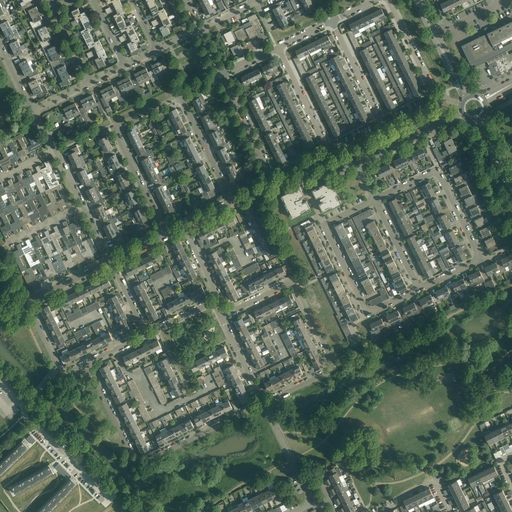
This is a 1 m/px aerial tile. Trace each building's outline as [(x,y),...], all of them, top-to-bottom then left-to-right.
[(17,0),(19,4),(20,3),(23,9),(31,4),(30,1),(31,0),(17,0)] [(211,5),(208,0),(207,0),(200,3),(203,9),(211,5)] [(452,0),(448,0),(446,1),(450,9),(452,8),(455,6),(452,0)] [(450,9),(446,1),(440,4),(444,12),(447,10),(447,11),(450,9)] [(29,13),(31,17),(39,13),(37,10),(38,9),(36,6),(33,8),(31,4),(23,9),(26,14),(29,13)] [(115,7),(115,8),(117,12),(118,13),(119,15),(120,14),(121,15),(126,13),(125,13),(123,11),(124,10),(124,9),(121,4),(115,7)] [(314,4),(312,4),(305,8),(307,13),(315,10),(316,9),(314,4)] [(0,17),(1,19),(9,15),(6,9),(4,6),(6,5),(0,7),(0,17)] [(150,8),(152,12),(153,14),(153,13),(155,16),(154,16),(154,17),(158,15),(158,14),(158,13),(160,12),(159,10),(163,8),(159,10),(158,9),(156,5),(150,8)] [(212,9),(211,5),(203,9),(206,15),(211,13),(212,15),(216,13),(214,8),(212,9)] [(283,12),(285,10),(284,8),(282,9),(280,5),(272,9),(275,15),(283,12)] [(80,14),(78,8),(71,11),(74,17),(75,17),(76,19),(75,20),(76,20),(80,18),(79,16),(80,16),(81,15),(80,14)] [(163,8),(159,10),(160,12),(158,13),(158,14),(159,16),(161,20),(168,17),(165,12),(165,11),(164,11),(163,9),(163,8)] [(376,12),(379,19),(385,16),(381,9),(376,12)] [(78,25),(83,23),(89,20),(86,14),(85,15),(84,12),(85,12),(85,11),(80,14),(81,15),(80,16),(79,16),(80,18),(81,21),(77,23),(72,25),(74,28),(78,25)] [(278,21),(286,17),(283,12),(275,15),(278,21)] [(375,24),(381,21),(379,19),(376,12),(370,14),(374,21),(375,24)] [(30,22),(33,28),(41,24),(39,20),(42,19),(41,16),(40,16),(39,13),(31,17),(33,21),(30,22)] [(124,21),(121,15),(120,14),(119,15),(118,13),(113,15),(114,15),(115,18),(117,24),(124,21)] [(262,30),(255,14),(247,17),(249,21),(249,22),(243,24),(249,36),(250,38),(257,35),(260,34),(259,31),(262,30)] [(374,21),(370,14),(365,17),(369,24),(374,21)] [(2,27),(4,30),(11,27),(9,23),(12,21),(9,15),(1,19),(3,23),(0,23),(0,24),(1,27),(2,27)] [(170,21),(168,17),(161,20),(163,24),(164,25),(165,27),(167,26),(167,27),(172,25),(171,25),(169,23),(170,22),(170,21)] [(288,23),(286,17),(278,21),(281,26),(288,23)] [(360,19),(362,24),(365,29),(364,27),(369,24),(365,17),(360,19)] [(358,29),(363,27),(362,24),(360,19),(354,22),(358,29)] [(92,26),(91,24),(89,20),(83,23),(85,28),(85,29),(86,30),(88,29),(89,31),(93,29),(93,28),(92,29),(91,26),(92,26)] [(126,26),(127,26),(124,21),(117,24),(120,29),(121,29),(122,32),(121,32),(122,32),(126,30),(125,29),(127,28),(126,26)] [(467,43),(462,46),(466,55),(472,67),(476,64),(477,64),(482,62),(483,61),(487,59),(511,47),(511,21),(511,22),(511,21),(511,22),(495,30),(493,30),(474,40),(467,43)] [(346,27),(348,32),(352,30),(353,33),(354,35),(359,32),(358,29),(354,22),(349,25),(350,26),(346,27)] [(41,24),(33,28),(37,38),(48,32),(46,29),(47,29),(46,26),(43,27),(41,24)] [(135,32),(131,24),(127,26),(126,26),(127,28),(125,29),(126,30),(122,32),(124,31),(125,33),(122,34),(123,35),(119,38),(120,40),(123,38),(128,36),(135,32)] [(234,29),(235,31),(238,39),(239,39),(239,41),(246,37),(246,38),(249,36),(243,24),(234,29)] [(4,30),(5,33),(4,34),(6,37),(9,35),(11,39),(19,35),(18,33),(14,25),(11,27),(4,30)] [(164,36),(170,33),(167,27),(167,26),(165,27),(164,25),(159,27),(159,28),(160,27),(162,30),(161,30),(164,36)] [(81,31),(85,40),(92,36),(89,31),(93,29),(89,31),(88,29),(86,30),(85,29),(81,31)] [(235,40),(238,39),(235,31),(234,29),(223,34),(224,35),(221,36),(224,43),(227,41),(228,43),(235,40)] [(384,33),(387,38),(394,35),(391,29),(384,33)] [(37,38),(42,48),(51,43),(49,40),(52,38),(50,35),(50,36),(48,32),(37,38)] [(121,43),(126,40),(130,38),(131,41),(132,43),(133,42),(133,43),(134,42),(135,43),(139,41),(138,41),(137,39),(138,38),(137,35),(135,32),(128,36),(123,38),(120,40),(121,43)] [(19,35),(11,39),(12,42),(9,44),(11,47),(11,46),(13,50),(20,46),(18,42),(22,41),(19,36),(19,35)] [(327,35),(322,38),(327,49),(333,46),(331,42),(334,41),(331,35),(328,36),(327,35)] [(396,40),(394,35),(387,38),(389,43),(396,40)] [(92,36),(91,37),(85,40),(88,45),(89,45),(90,47),(89,48),(94,46),(93,44),(95,44),(94,42),(92,36)] [(327,49),(322,38),(317,41),(320,48),(323,46),(324,50),(327,49)] [(96,51),(103,48),(102,46),(100,43),(99,43),(98,40),(99,40),(94,42),(95,44),(93,44),(94,46),(95,49),(96,51)] [(243,44),(244,46),(245,48),(247,51),(253,48),(254,50),(259,47),(258,44),(255,45),(253,40),(243,44)] [(392,49),(399,45),(396,40),(389,43),(392,49)] [(138,49),(135,43),(134,42),(133,43),(133,42),(132,43),(131,41),(127,43),(131,52),(130,52),(131,56),(141,51),(139,48),(138,49)] [(315,50),(320,48),(317,41),(311,43),(315,50)] [(48,52),(50,56),(58,52),(56,48),(57,48),(55,45),(52,47),(51,43),(42,48),(45,53),(48,52)] [(242,49),(245,48),(244,46),(241,47),(240,43),(230,48),(234,55),(236,54),(238,57),(245,54),(243,51),(242,49)] [(306,46),(309,53),(315,50),(311,43),(306,46)] [(395,54),(402,51),(399,45),(392,49),(395,54)] [(18,55),(20,58),(28,54),(25,48),(22,50),(20,46),(13,50),(15,53),(14,53),(15,56),(18,55)] [(301,48),(304,56),(309,53),(306,46),(301,48)] [(103,48),(96,51),(98,54),(99,57),(100,58),(101,57),(101,58),(102,57),(103,59),(107,57),(106,57),(105,54),(106,54),(104,51),(103,48)] [(298,56),(299,58),(304,56),(301,48),(295,51),(298,56)] [(360,51),(362,57),(369,53),(366,48),(360,51)] [(392,55),(395,61),(397,59),(404,56),(402,51),(395,54),(392,55)] [(50,56),(47,57),(52,67),(60,63),(58,60),(61,58),(60,55),(59,55),(58,52),(50,56)] [(365,62),(372,59),(369,53),(362,57),(365,62)] [(20,58),(22,62),(19,63),(20,66),(21,66),(23,69),(30,66),(28,62),(31,60),(28,54),(20,58)] [(501,73),(511,67),(511,54),(504,59),(503,58),(501,59),(500,61),(501,62),(496,64),(495,62),(489,65),(490,65),(489,66),(494,75),(495,76),(501,73)] [(333,64),(340,61),(337,55),(331,59),(333,64)] [(407,61),(404,56),(397,59),(400,65),(407,61)] [(100,58),(99,57),(95,59),(92,61),(94,66),(97,64),(99,68),(105,65),(103,59),(102,57),(101,58),(101,57),(100,58)] [(374,64),(372,59),(365,62),(368,67),(374,64)] [(157,63),(162,73),(165,72),(168,77),(171,76),(172,80),(175,78),(172,72),(170,74),(163,60),(157,63)] [(336,69),(343,66),(340,61),(333,64),(336,69)] [(402,70),(410,67),(407,61),(400,65),(402,70)] [(268,64),(273,74),(278,71),(274,62),(268,64)] [(60,63),(52,67),(54,73),(58,71),(60,75),(67,71),(66,68),(65,65),(62,66),(60,63)] [(157,76),(162,73),(159,67),(157,63),(152,66),(152,65),(151,65),(154,70),(152,71),(153,73),(152,73),(155,80),(159,79),(157,76)] [(30,66),(23,69),(24,72),(24,73),(25,76),(28,74),(30,78),(38,74),(33,64),(30,66)] [(273,74),(268,64),(262,67),(265,74),(268,73),(269,76),(273,74),(272,74),(273,74)] [(370,73),(377,69),(374,64),(368,67),(370,73)] [(345,72),(343,66),(336,69),(339,75),(345,72)] [(405,75),(412,72),(410,67),(402,70),(405,75)] [(151,79),(152,82),(155,80),(152,73),(151,73),(150,72),(148,73),(146,68),(146,69),(140,71),(144,78),(145,82),(151,79)] [(258,69),(253,72),(256,79),(262,76),(258,69)] [(370,73),(373,78),(380,75),(378,72),(380,71),(378,69),(377,69),(370,73)] [(69,75),(67,71),(60,75),(62,79),(58,81),(61,86),(70,82),(69,82),(68,79),(71,77),(69,74),(69,75)] [(143,99),(146,97),(140,84),(145,82),(144,78),(140,71),(135,74),(134,74),(136,78),(134,80),(135,82),(141,95),(143,98),(143,99)] [(326,74),(329,80),(332,78),(330,76),(335,73),(334,71),(329,73),(326,74)] [(250,82),(256,79),(253,72),(247,75),(250,82)] [(341,80),(348,77),(345,72),(339,75),(341,80)] [(412,72),(405,75),(408,81),(415,77),(412,72)] [(306,77),(308,83),(315,80),(318,78),(315,73),(306,77)] [(30,85),(32,89),(39,85),(37,81),(40,80),(38,74),(30,78),(31,81),(28,83),(30,86),(30,85)] [(245,85),(250,82),(247,75),(241,77),(245,85)] [(280,77),(275,79),(277,83),(286,78),(284,75),(280,77)] [(382,80),(380,75),(373,78),(375,83),(382,80)] [(141,95),(135,82),(134,80),(131,81),(129,76),(129,77),(123,80),(128,90),(134,87),(138,96),(139,96),(141,100),(143,99),(143,98),(141,95)] [(341,87),(350,82),(348,77),(341,80),(344,85),(341,87)] [(408,87),(417,83),(415,77),(408,81),(410,86),(408,87)] [(128,90),(123,80),(118,83),(117,82),(123,93),(128,90)] [(308,83),(311,88),(318,85),(315,80),(308,83)] [(378,89),(385,85),(382,80),(375,83),(378,89)] [(276,85),(279,91),(286,87),(283,82),(276,85)] [(344,92),(346,91),(353,88),(350,82),(341,87),(344,92)] [(420,88),(417,83),(408,87),(410,93),(420,88)] [(39,85),(32,89),(34,92),(33,92),(35,95),(38,94),(39,97),(48,93),(45,87),(41,89),(39,85)] [(106,88),(111,98),(117,96),(121,105),(124,103),(121,97),(118,91),(116,86),(113,87),(112,85),(111,85),(112,86),(106,88)] [(321,90),(318,85),(311,88),(314,94),(321,90)] [(378,89),(381,94),(387,91),(385,85),(378,89)] [(279,97),(289,93),(286,87),(279,91),(281,96),(279,97)] [(111,98),(106,88),(101,91),(100,90),(100,91),(103,97),(101,98),(108,112),(112,111),(107,101),(111,98)] [(356,93),(353,88),(346,91),(349,96),(356,93)] [(420,88),(410,93),(413,98),(414,100),(416,99),(416,97),(423,93),(420,88)] [(316,99),(323,96),(321,90),(314,94),(316,99)] [(383,99),(390,96),(387,91),(381,94),(383,99)] [(195,106),(202,103),(201,99),(203,97),(201,93),(193,97),(194,99),(192,101),(195,106)] [(284,101),(291,98),(289,93),(279,97),(281,100),(278,101),(280,104),(284,101)] [(352,101),(358,98),(356,93),(349,96),(352,101)] [(256,105),(259,104),(256,98),(258,97),(256,94),(247,99),(251,107),(256,105)] [(92,95),(86,98),(91,108),(97,105),(92,95)] [(319,104),(326,101),(323,96),(316,99),(319,104)] [(390,96),(383,99),(386,105),(393,101),(390,96)] [(81,108),(84,114),(87,121),(90,120),(86,111),(91,108),(86,98),(81,101),(81,100),(80,100),(84,107),(81,108)] [(291,98),(284,101),(285,104),(284,105),(285,108),(287,107),(294,103),(291,98)] [(354,107),(361,104),(358,98),(352,101),(354,107)] [(322,110),(328,106),(326,101),(319,104),(322,110)] [(393,101),(386,105),(389,110),(395,107),(393,101)] [(75,104),(69,106),(74,117),(80,114),(75,103),(75,104)] [(202,103),(195,106),(198,112),(200,111),(201,114),(209,110),(211,109),(209,104),(207,105),(207,106),(204,107),(202,103)] [(289,112),(297,109),(294,103),(287,107),(289,112)] [(259,104),(251,107),(254,113),(261,110),(259,104)] [(357,112),(363,109),(361,104),(354,107),(357,112)] [(74,117),(69,106),(64,109),(64,108),(63,109),(69,119),(74,117)] [(324,115),(331,112),(328,106),(322,110),(324,115)] [(171,118),(179,114),(176,108),(173,110),(171,107),(165,110),(167,114),(168,113),(171,118)] [(209,110),(201,114),(203,116),(200,117),(203,123),(211,120),(209,115),(211,114),(209,110),(211,109),(209,110)] [(292,118),(299,114),(297,109),(289,112),(292,118)] [(359,117),(366,114),(363,109),(357,112),(359,117)] [(254,113),(257,119),(264,115),(261,110),(254,113)] [(334,117),(331,112),(324,115),(327,120),(334,117)] [(181,120),(179,114),(171,118),(167,120),(168,122),(169,121),(171,125),(174,124),(181,120)] [(302,119),(299,114),(292,118),(295,123),(302,119)] [(366,114),(359,117),(362,123),(369,120),(366,114)] [(267,121),(264,115),(257,119),(260,124),(267,121)] [(329,126),(336,122),(334,117),(327,120),(329,126)] [(283,122),(286,127),(288,126),(287,122),(291,120),(291,118),(286,120),(286,121),(283,122)] [(304,125),(302,119),(295,123),(297,128),(304,125)] [(184,126),(181,120),(174,124),(176,130),(184,126)] [(208,128),(210,130),(217,127),(215,121),(212,122),(211,120),(203,123),(206,129),(208,128)] [(267,121),(260,124),(263,130),(270,127),(267,121)] [(339,128),(336,122),(329,126),(332,131),(339,128)] [(130,138),(140,133),(138,129),(136,125),(128,129),(129,131),(127,133),(130,138)] [(300,134),(307,130),(304,125),(297,128),(300,134)] [(184,126),(176,130),(179,134),(177,135),(179,139),(185,135),(184,133),(187,132),(184,126)] [(208,134),(211,140),(219,136),(222,135),(217,127),(210,130),(211,133),(208,134)] [(27,147),(29,153),(31,158),(35,156),(32,151),(41,147),(32,128),(24,132),(26,135),(27,135),(32,145),(27,147)] [(341,133),(339,128),(332,131),(335,136),(341,133)] [(310,135),(307,130),(300,134),(301,136),(299,137),(300,140),(302,139),(310,135)] [(100,142),(102,146),(109,142),(106,136),(104,137),(102,132),(94,136),(97,143),(100,142)] [(265,135),(268,141),(275,138),(275,137),(279,136),(277,133),(273,134),(272,132),(265,135)] [(132,144),(140,140),(143,139),(140,133),(130,138),(132,144)] [(17,152),(20,158),(22,162),(26,160),(23,156),(29,153),(27,147),(20,134),(14,137),(16,140),(18,139),(23,149),(17,152)] [(182,148),(185,146),(192,142),(189,136),(186,138),(185,135),(179,139),(180,142),(179,142),(182,148)] [(312,141),(310,135),(302,139),(305,144),(312,141)] [(219,136),(211,140),(214,146),(217,145),(218,147),(226,143),(224,139),(221,140),(219,136)] [(278,143),(275,138),(268,141),(271,147),(278,143)] [(451,138),(444,142),(442,138),(434,142),(436,147),(433,149),(438,160),(445,157),(444,155),(449,152),(449,153),(457,150),(451,138)] [(14,161),(20,158),(17,152),(11,139),(6,141),(7,144),(8,144),(13,154),(8,157),(12,164),(13,167),(16,165),(14,161)] [(135,150),(143,146),(140,140),(132,144),(135,150)] [(312,141),(305,144),(308,150),(315,146),(312,141)] [(109,142),(102,146),(104,150),(101,151),(104,156),(111,152),(110,149),(112,148),(109,142)] [(187,152),(195,148),(192,142),(185,146),(187,152)] [(228,142),(226,143),(218,147),(219,150),(217,151),(219,157),(227,153),(226,150),(230,148),(228,142)] [(0,149),(4,158),(0,160),(0,163),(1,166),(4,171),(7,170),(5,165),(7,164),(7,166),(12,164),(8,157),(2,143),(0,144),(0,149)] [(280,149),(278,143),(271,147),(273,152),(280,149)] [(143,146),(135,150),(138,156),(141,154),(142,157),(152,152),(151,149),(149,151),(148,149),(145,150),(143,146)] [(68,155),(71,161),(79,157),(77,153),(79,152),(79,151),(77,147),(69,150),(70,154),(68,155)] [(416,150),(421,160),(424,158),(423,157),(426,155),(429,162),(432,161),(426,149),(423,150),(422,147),(416,150)] [(198,154),(195,148),(187,152),(190,158),(198,154)] [(276,158),(283,155),(280,149),(273,152),(276,158)] [(421,160),(416,150),(410,153),(414,161),(416,160),(417,162),(421,160)] [(111,152),(104,156),(106,161),(109,160),(111,164),(118,160),(115,154),(113,155),(111,152)] [(152,152),(142,157),(143,159),(141,160),(143,166),(154,161),(152,157),(151,155),(153,154),(152,152)] [(225,161),(226,164),(234,160),(232,156),(229,157),(227,153),(219,157),(222,163),(225,161)] [(198,154),(190,158),(192,161),(187,163),(190,168),(193,167),(199,164),(198,161),(201,159),(198,154)] [(286,160),(283,155),(276,158),(279,164),(286,160)] [(71,161),(74,166),(76,165),(78,169),(85,165),(83,160),(84,159),(82,156),(79,157),(71,161)] [(399,158),(403,166),(409,164),(412,171),(415,169),(412,163),(410,158),(409,157),(406,158),(405,156),(399,158)] [(403,166),(399,158),(393,161),(397,169),(398,169),(398,170),(395,171),(398,177),(401,176),(399,173),(405,170),(403,166)] [(110,169),(113,174),(120,170),(119,167),(121,166),(118,160),(111,164),(113,168),(110,169)] [(157,160),(154,161),(143,166),(146,172),(154,168),(157,167),(155,163),(158,162),(157,160)] [(225,168),(228,174),(235,170),(233,166),(236,165),(234,160),(226,164),(227,167),(225,168)] [(41,170),(43,176),(50,189),(59,184),(57,180),(52,183),(47,174),(53,171),(51,166),(49,163),(48,161),(44,162),(47,167),(41,170)] [(452,179),(454,178),(462,174),(461,171),(458,163),(449,168),(451,173),(452,173),(453,174),(450,176),(452,179)] [(199,164),(193,167),(194,170),(196,169),(198,174),(206,170),(203,164),(200,166),(199,164)] [(395,179),(398,177),(395,171),(392,165),(390,167),(388,164),(383,167),(386,175),(392,172),(395,179)] [(32,175),(34,180),(41,193),(44,191),(45,191),(44,188),(43,189),(38,179),(43,176),(41,170),(39,165),(35,167),(38,172),(32,175)] [(85,165),(78,169),(79,172),(77,173),(80,179),(87,175),(85,171),(88,170),(85,165)] [(372,174),(374,177),(375,177),(376,177),(379,175),(380,177),(386,175),(383,167),(377,169),(377,170),(373,172),(374,173),(372,174)] [(154,168),(146,172),(149,178),(157,174),(154,168)] [(235,170),(228,174),(231,179),(233,178),(234,181),(242,177),(238,169),(235,170)] [(26,186),(31,198),(36,195),(35,193),(34,193),(29,183),(34,180),(32,175),(32,174),(29,170),(26,171),(28,176),(28,177),(23,180),(26,186)] [(117,183),(119,182),(127,178),(124,172),(122,173),(120,170),(113,174),(117,183)] [(201,180),(209,176),(206,170),(198,174),(201,180)] [(80,179),(83,184),(85,183),(87,187),(94,183),(92,178),(93,177),(91,173),(87,175),(85,176),(80,179)] [(154,182),(156,185),(163,181),(159,173),(157,174),(149,178),(152,183),(154,182)] [(20,189),(26,186),(23,180),(20,174),(17,176),(19,181),(13,184),(16,190),(22,202),(26,201),(27,200),(26,197),(25,198),(20,189)] [(457,190),(459,189),(466,185),(467,185),(468,184),(467,180),(466,181),(463,174),(462,174),(454,178),(456,184),(457,183),(458,185),(455,186),(457,190)] [(202,186),(212,182),(209,176),(201,180),(199,181),(202,186)] [(127,178),(119,182),(121,186),(119,187),(122,192),(129,188),(127,185),(130,184),(127,178)] [(11,204),(13,207),(18,205),(16,202),(11,192),(16,190),(13,184),(13,183),(11,179),(7,181),(10,185),(4,188),(7,194),(11,204)] [(154,188),(157,194),(167,189),(163,181),(156,185),(157,187),(154,188)] [(341,203),(330,181),(312,190),(316,198),(320,196),(321,198),(320,199),(320,200),(321,201),(322,200),(323,202),(319,204),(323,212),(341,203)] [(202,186),(201,187),(203,192),(202,193),(203,196),(201,197),(203,202),(215,196),(211,189),(214,188),(212,182),(202,186)] [(419,187),(421,190),(420,190),(422,193),(424,192),(425,192),(426,191),(432,188),(429,182),(419,187)] [(4,212),(8,210),(8,209),(7,206),(6,207),(1,197),(7,194),(4,188),(2,183),(0,184),(0,188),(0,190),(0,189),(0,204),(1,206),(4,212)] [(94,183),(87,187),(88,190),(86,191),(89,197),(96,193),(94,189),(97,188),(94,183)] [(59,184),(50,189),(51,192),(57,190),(61,199),(56,202),(59,208),(61,212),(65,210),(62,206),(68,203),(69,203),(59,184)] [(467,185),(466,185),(459,189),(461,194),(462,194),(463,195),(460,196),(462,200),(464,199),(471,196),(469,192),(470,192),(467,185)] [(303,195),(299,187),(281,196),(292,218),(308,210),(310,209),(306,201),(302,203),(302,201),(302,200),(302,199),(301,199),(300,199),(300,197),(303,195)] [(126,195),(128,200),(136,196),(133,190),(130,191),(129,188),(122,192),(124,196),(126,195)] [(435,194),(432,188),(422,193),(425,199),(428,197),(435,194)] [(50,189),(45,191),(44,191),(46,194),(47,194),(52,204),(47,206),(50,212),(52,217),(55,215),(53,210),(59,208),(56,202),(51,192),(50,189)] [(157,194),(160,200),(170,195),(168,189),(167,189),(157,194)] [(42,207),(37,209),(40,217),(43,221),(46,219),(44,215),(50,212),(47,206),(41,193),(36,195),(31,198),(33,201),(38,199),(42,207)] [(96,193),(89,197),(91,202),(94,201),(95,205),(103,201),(101,196),(98,197),(96,193)] [(163,206),(173,200),(170,195),(160,200),(163,206)] [(464,199),(467,205),(468,204),(468,205),(465,207),(467,211),(469,210),(476,206),(475,203),(475,202),(473,199),(475,198),(474,195),(472,196),(472,195),(471,196),(464,199)] [(138,206),(136,203),(138,202),(136,196),(128,200),(125,201),(127,205),(128,205),(130,210),(138,206)] [(413,198),(417,206),(425,201),(424,198),(418,201),(416,197),(413,198)] [(29,203),(34,213),(28,215),(31,221),(33,226),(37,224),(35,220),(40,217),(37,209),(33,201),(31,198),(27,200),(26,201),(22,202),(24,206),(29,203)] [(433,207),(440,204),(437,198),(430,202),(427,203),(430,209),(433,207)] [(391,208),(398,204),(395,199),(389,202),(391,208)] [(173,201),(173,200),(163,206),(165,211),(168,210),(169,213),(177,209),(175,205),(172,206),(170,202),(173,201)] [(95,205),(97,208),(95,209),(98,215),(105,211),(103,207),(106,205),(103,201),(95,205)] [(13,207),(15,211),(16,210),(16,209),(20,207),(24,216),(18,218),(22,226),(24,230),(28,229),(25,224),(31,221),(28,215),(24,205),(22,202),(18,205),(13,207)] [(398,204),(391,208),(394,213),(401,210),(403,208),(404,208),(401,203),(398,204)] [(440,204),(433,207),(436,213),(443,210),(440,204)] [(131,214),(134,219),(144,214),(142,208),(139,209),(138,206),(130,210),(132,214),(131,214)] [(252,206),(245,209),(248,215),(255,211),(254,209),(255,209),(253,207),(252,206)] [(472,221),(474,220),(481,216),(480,213),(477,206),(476,206),(469,210),(472,215),(473,214),(473,216),(471,217),(472,221)] [(22,226),(18,218),(15,211),(13,207),(11,208),(8,209),(8,210),(4,212),(5,215),(11,213),(15,222),(10,225),(13,230),(15,235),(18,233),(16,229),(22,226)] [(403,208),(401,210),(394,213),(397,219),(406,214),(403,208)] [(105,211),(98,215),(100,220),(102,219),(104,222),(112,219),(112,218),(108,210),(105,211)] [(255,211),(248,215),(245,217),(247,222),(251,221),(258,217),(257,216),(258,215),(257,213),(256,213),(255,211)] [(10,225),(5,215),(4,212),(0,213),(0,216),(1,216),(6,226),(0,228),(6,239),(9,238),(7,233),(13,230),(10,225)] [(144,214),(134,219),(136,224),(137,223),(139,228),(142,226),(143,230),(148,228),(145,221),(147,220),(144,214)] [(397,219),(399,224),(406,221),(410,219),(407,214),(406,214),(397,219)] [(441,223),(448,220),(445,214),(438,218),(436,219),(437,221),(435,221),(437,225),(441,223)] [(229,217),(227,218),(230,226),(238,222),(234,215),(231,216),(229,217)] [(75,240),(77,244),(81,243),(82,242),(81,239),(79,236),(78,237),(75,229),(80,227),(75,216),(72,218),(74,223),(68,225),(71,231),(72,233),(75,240)] [(479,230),(486,227),(485,223),(482,216),(481,216),(474,220),(477,225),(478,225),(478,226),(476,228),(477,231),(479,230)] [(252,224),(250,225),(251,228),(261,223),(260,221),(259,218),(259,219),(258,217),(251,221),(252,224)] [(222,221),(221,221),(225,229),(230,226),(227,218),(224,219),(222,220),(222,221)] [(106,233),(114,229),(112,225),(114,224),(112,219),(104,222),(106,225),(103,227),(106,233)] [(406,221),(399,224),(402,230),(409,226),(411,225),(412,225),(410,219),(406,221)] [(448,220),(441,223),(444,229),(450,226),(448,220)] [(66,246),(68,249),(72,247),(77,244),(75,240),(72,242),(72,243),(70,244),(66,236),(72,233),(71,231),(68,225),(66,221),(62,223),(65,227),(59,230),(62,236),(66,246)] [(217,223),(215,224),(219,232),(225,229),(221,221),(220,222),(220,221),(217,222),(217,223)] [(367,224),(370,230),(377,227),(374,221),(367,224)] [(252,230),(254,229),(256,232),(264,229),(263,227),(264,227),(262,225),(261,223),(251,228),(252,230)] [(337,232),(344,229),(341,223),(334,226),(337,232)] [(210,226),(209,227),(213,234),(219,232),(215,224),(213,225),(212,225),(210,226)] [(308,233),(315,229),(312,224),(305,227),(306,230),(302,232),(304,235),(308,233)] [(414,230),(411,225),(409,226),(402,230),(405,235),(412,232),(414,230)] [(479,230),(483,237),(481,238),(483,242),(484,241),(492,237),(490,234),(491,233),(489,230),(492,229),(490,225),(487,227),(487,226),(486,227),(479,230)] [(59,230),(57,226),(53,227),(55,232),(49,235),(52,240),(59,253),(63,252),(64,251),(62,248),(61,249),(56,239),(61,236),(62,236),(59,230)] [(119,232),(117,227),(114,229),(106,233),(109,238),(111,237),(114,244),(123,239),(121,236),(120,236),(119,232)] [(206,228),(204,230),(207,237),(213,234),(209,227),(208,227),(206,228)] [(344,229),(337,232),(340,238),(347,234),(350,233),(347,227),(344,229)] [(379,232),(377,227),(370,230),(372,236),(379,232)] [(429,230),(431,234),(432,238),(441,233),(439,230),(433,233),(431,228),(428,229),(429,230)] [(264,229),(256,232),(259,238),(267,234),(266,232),(265,230),(264,230),(264,229)] [(310,239),(317,235),(315,229),(308,233),(310,239)] [(49,258),(54,256),(53,253),(52,253),(47,243),(52,240),(49,235),(47,230),(44,232),(46,236),(40,239),(43,245),(49,258)] [(206,249),(212,246),(210,243),(207,237),(204,230),(201,231),(201,230),(199,231),(199,232),(198,232),(201,240),(205,238),(207,244),(204,246),(206,249)] [(449,239),(455,236),(453,230),(442,235),(445,241),(449,239)] [(373,242),(382,238),(379,232),(372,236),(374,239),(372,240),(373,242)] [(340,238),(343,243),(350,240),(353,238),(352,236),(350,233),(347,234),(340,238)] [(267,234),(259,238),(262,244),(269,240),(269,239),(268,236),(268,237),(267,234)] [(40,262),(44,260),(45,260),(44,257),(43,258),(38,247),(43,245),(40,239),(38,235),(35,236),(37,241),(31,244),(34,249),(39,259),(40,262)] [(313,244),(320,241),(317,235),(310,239),(313,244)] [(409,244),(416,241),(413,236),(407,239),(409,244)] [(455,236),(449,239),(450,243),(447,244),(449,246),(451,245),(458,242),(455,236)] [(492,237),(484,241),(487,246),(488,246),(489,247),(486,248),(488,252),(497,248),(495,244),(496,244),(492,237)] [(91,238),(82,242),(81,243),(82,245),(84,245),(86,250),(81,253),(84,259),(90,256),(90,258),(94,256),(93,253),(97,251),(91,238)] [(353,238),(343,243),(345,249),(353,246),(351,242),(355,241),(353,238)] [(385,243),(382,238),(373,242),(375,241),(378,247),(385,243)] [(31,267),(40,262),(39,259),(35,261),(36,262),(35,262),(34,261),(33,262),(29,254),(32,251),(34,249),(31,244),(29,239),(25,241),(28,245),(22,248),(25,254),(30,265),(31,267)] [(175,240),(171,242),(175,251),(178,249),(183,247),(180,241),(176,243),(175,240)] [(262,244),(259,245),(262,251),(265,250),(272,246),(271,244),(272,244),(271,242),(270,242),(269,240),(262,244)] [(316,250),(323,246),(320,241),(313,244),(316,250)] [(416,241),(409,244),(412,250),(424,244),(423,241),(417,244),(416,241)] [(381,253),(388,249),(385,243),(378,247),(381,253)] [(25,254),(22,248),(20,244),(16,245),(18,250),(12,253),(14,257),(22,272),(26,270),(27,269),(25,266),(24,267),(19,257),(25,254)] [(75,264),(80,261),(81,262),(85,260),(84,259),(81,253),(77,244),(73,246),(72,247),(73,250),(74,249),(76,253),(71,255),(72,257),(75,264)] [(424,244),(412,250),(415,255),(424,251),(422,245),(424,244)] [(272,246),(265,250),(269,259),(277,256),(274,250),(275,250),(274,248),(273,248),(272,246)] [(326,252),(323,246),(316,250),(319,256),(326,252)] [(353,246),(345,249),(348,255),(359,250),(358,247),(354,249),(353,246)] [(451,251),(454,257),(456,255),(463,252),(460,246),(453,250),(451,251)] [(183,247),(175,251),(178,257),(185,253),(183,247)] [(362,248),(359,250),(348,255),(351,260),(358,257),(357,254),(360,252),(362,255),(367,252),(365,247),(362,248)] [(68,249),(65,251),(64,251),(63,252),(64,255),(65,254),(68,260),(65,261),(64,260),(62,261),(63,262),(66,268),(71,265),(72,267),(76,265),(75,264),(72,257),(71,255),(68,249)] [(390,255),(388,249),(381,253),(383,258),(390,255)] [(160,251),(154,254),(157,262),(163,259),(160,251)] [(210,258),(211,260),(219,257),(216,251),(208,254),(209,256),(208,256),(210,258)] [(417,261),(424,258),(427,256),(424,251),(415,255),(417,261)] [(321,261),(329,258),(326,252),(319,256),(321,261)] [(463,252),(456,255),(459,261),(466,258),(463,252)] [(66,268),(63,262),(62,261),(59,253),(54,256),(55,259),(56,258),(59,264),(54,267),(57,273),(57,272),(62,270),(63,271),(67,269),(66,268)] [(181,262),(188,259),(185,253),(178,257),(181,262)] [(157,262),(154,254),(148,257),(152,264),(157,262)] [(213,265),(214,266),(222,262),(220,259),(222,258),(221,255),(219,257),(211,260),(212,263),(213,265)] [(386,264),(393,261),(390,255),(383,258),(385,261),(382,263),(384,265),(386,264)] [(148,257),(142,260),(146,267),(152,264),(148,257)] [(361,263),(358,257),(351,260),(354,266),(361,263)] [(502,263),(500,264),(504,272),(506,271),(505,267),(507,266),(509,269),(511,268),(506,257),(501,260),(502,263)] [(54,267),(49,258),(45,260),(44,260),(46,263),(47,263),(50,269),(47,270),(47,268),(44,270),(47,277),(53,274),(53,276),(57,274),(57,273),(54,267)] [(329,258),(321,261),(324,267),(331,263),(329,258)] [(420,266),(427,263),(424,258),(417,261),(420,266)] [(188,259),(181,262),(183,268),(191,264),(188,259)] [(142,260),(136,262),(140,270),(146,267),(142,260)] [(444,261),(448,269),(453,266),(452,264),(449,265),(446,260),(444,261)] [(354,266),(357,272),(364,268),(367,267),(364,261),(361,263),(354,266)] [(386,264),(389,270),(396,266),(393,261),(386,264)] [(35,276),(39,283),(42,281),(41,280),(44,279),(44,280),(48,278),(47,277),(44,270),(40,262),(31,267),(33,270),(38,268),(40,273),(35,276)] [(136,262),(131,265),(134,273),(140,270),(136,262)] [(215,269),(217,272),(224,268),(222,262),(214,266),(214,267),(215,269)] [(427,263),(420,266),(423,272),(433,267),(430,262),(427,263)] [(493,272),(495,276),(497,274),(496,271),(499,269),(501,273),(504,272),(500,264),(497,265),(495,262),(490,265),(493,272)] [(334,269),(331,263),(324,267),(327,272),(327,273),(334,269)] [(194,270),(191,264),(183,268),(186,274),(194,270)] [(280,264),(278,265),(277,266),(278,268),(276,269),(280,277),(282,276),(283,276),(285,275),(285,274),(286,274),(285,273),(288,271),(285,265),(282,266),(281,265),(280,264)] [(364,268),(357,272),(359,277),(367,274),(373,271),(376,270),(373,264),(368,266),(369,269),(365,271),(364,268)] [(129,276),(134,273),(131,265),(125,268),(129,276)] [(488,275),(493,272),(490,265),(484,268),(488,275)] [(399,272),(396,266),(389,270),(391,273),(389,274),(390,276),(396,273),(399,272)] [(28,284),(29,286),(34,284),(35,285),(39,283),(35,276),(33,270),(31,267),(29,268),(27,269),(26,270),(27,272),(27,273),(28,272),(29,272),(29,273),(24,276),(26,281),(28,284)] [(435,273),(433,267),(423,272),(426,278),(435,273)] [(218,277),(219,276),(219,278),(227,274),(224,268),(217,272),(218,274),(217,274),(218,277)] [(276,269),(271,272),(274,280),(276,279),(278,278),(280,277),(276,269)] [(194,270),(186,274),(189,280),(197,276),(194,270)] [(266,270),(263,271),(265,275),(269,282),(271,281),(271,282),(274,281),(273,280),(274,280),(271,272),(268,273),(266,270)] [(479,270),(474,273),(479,284),(484,281),(479,270)] [(399,272),(396,273),(390,276),(392,282),(394,281),(402,277),(399,272)] [(332,282),(339,279),(336,273),(330,276),(329,275),(327,276),(328,278),(329,277),(332,282)] [(467,280),(471,288),(479,284),(474,273),(468,276),(469,279),(467,280)] [(221,281),(222,283),(230,279),(227,274),(219,278),(220,279),(221,281)] [(359,277),(362,283),(369,279),(367,274),(359,277)] [(269,282),(265,275),(259,278),(263,285),(264,285),(265,285),(267,284),(267,283),(269,282)] [(107,277),(101,280),(105,287),(113,283),(111,281),(109,282),(107,277)] [(397,287),(404,283),(402,277),(394,281),(397,287)] [(259,278),(254,280),(257,288),(259,287),(260,288),(262,286),(263,285),(259,278)] [(362,283),(365,289),(368,287),(372,285),(375,284),(372,278),(369,279),(364,282),(362,283)] [(471,288),(467,280),(464,281),(463,278),(457,281),(462,291),(465,290),(463,287),(466,285),(467,287),(470,286),(471,288)] [(224,288),(225,289),(233,285),(230,279),(222,283),(223,286),(224,288)] [(341,284),(339,279),(332,282),(334,288),(341,284)] [(101,280),(95,283),(99,290),(105,287),(101,280)] [(254,280),(246,284),(249,292),(253,290),(253,291),(256,289),(255,289),(257,288),(254,280)] [(134,286),(137,292),(144,289),(147,287),(144,281),(134,286)] [(453,287),(451,288),(455,297),(458,296),(455,291),(458,289),(460,293),(462,291),(457,281),(452,284),(453,287)] [(488,292),(492,290),(488,281),(484,283),(488,292)] [(90,285),(93,293),(99,290),(95,283),(90,285)] [(404,283),(397,287),(400,292),(407,289),(404,283)] [(344,290),(341,284),(334,288),(336,291),(333,292),(335,295),(337,293),(344,290)] [(84,288),(88,296),(93,293),(90,285),(84,288)] [(226,293),(227,292),(228,295),(236,291),(233,285),(225,289),(226,290),(225,290),(226,293)] [(375,291),(372,285),(365,289),(368,295),(375,291)] [(452,299),(455,297),(451,288),(448,289),(446,286),(441,289),(446,299),(448,298),(447,295),(450,293),(452,299)] [(202,287),(196,290),(200,297),(206,294),(202,287)] [(82,299),(88,296),(84,288),(78,291),(82,299)] [(167,288),(161,291),(163,296),(169,293),(167,288)] [(137,292),(139,298),(147,294),(144,289),(137,292)] [(443,300),(446,299),(441,289),(435,292),(437,295),(434,296),(438,304),(441,303),(439,299),(442,297),(443,300)] [(200,297),(196,290),(190,292),(194,300),(200,297)] [(347,295),(344,290),(337,293),(340,299),(347,295)] [(72,294),(76,302),(77,304),(83,301),(82,299),(78,291),(72,294)] [(230,300),(231,301),(234,299),(236,298),(239,297),(236,291),(228,295),(229,297),(229,298),(230,300)] [(190,292),(185,295),(188,303),(194,300),(190,292)] [(285,296),(283,297),(287,305),(295,301),(291,293),(288,295),(287,295),(285,296)] [(76,302),(72,294),(67,297),(70,304),(76,302)] [(150,300),(147,294),(139,298),(142,304),(150,300)] [(425,297),(430,308),(438,304),(434,296),(431,297),(430,294),(425,297)] [(108,299),(111,305),(119,301),(116,295),(108,299)] [(188,303),(185,295),(179,298),(183,306),(188,303)] [(343,304),(350,301),(347,295),(340,299),(343,304)] [(59,301),(62,306),(64,305),(64,307),(68,306),(69,308),(72,307),(70,304),(67,297),(61,300),(61,301),(59,301)] [(287,307),(287,305),(283,297),(281,298),(279,299),(279,300),(277,300),(281,308),(284,306),(285,308),(287,307)] [(430,308),(425,297),(419,300),(420,303),(418,304),(422,312),(430,308)] [(179,298),(173,301),(177,308),(183,306),(179,298)] [(145,309),(153,306),(150,300),(142,304),(145,309)] [(271,303),(275,311),(281,308),(277,300),(276,301),(273,302),(274,302),(271,303)] [(119,301),(111,305),(114,311),(122,307),(119,301)] [(171,311),(177,308),(173,301),(167,304),(171,311)] [(353,307),(350,301),(343,304),(343,305),(341,306),(343,311),(345,310),(353,307)] [(414,302),(408,305),(414,316),(422,312),(418,304),(415,305),(414,302)] [(266,306),(270,314),(275,311),(271,303),(270,304),(269,304),(267,305),(266,306)] [(408,319),(414,316),(408,305),(402,308),(403,311),(401,312),(403,316),(405,319),(407,318),(408,319)] [(43,308),(41,309),(43,315),(51,312),(48,306),(43,308)] [(145,309),(148,315),(156,312),(153,306),(145,309)] [(260,309),(265,319),(268,318),(266,315),(270,314),(266,306),(265,306),(264,306),(262,307),(262,308),(260,309)] [(122,307),(114,311),(117,316),(124,313),(122,307)] [(353,307),(345,310),(347,313),(345,315),(346,317),(355,312),(353,307)] [(258,319),(261,318),(262,320),(265,319),(260,309),(258,310),(257,310),(255,311),(252,313),(254,317),(256,316),(258,319)] [(400,322),(398,319),(401,317),(397,310),(392,313),(397,323),(397,324),(400,322)] [(43,315),(46,321),(54,317),(51,312),(43,315)] [(158,317),(156,312),(148,315),(151,321),(158,317)] [(358,318),(355,312),(346,317),(347,320),(349,318),(351,322),(358,318)] [(117,316),(120,322),(127,318),(124,313),(117,316)] [(235,325),(236,325),(237,327),(244,323),(248,322),(251,320),(254,319),(251,313),(248,315),(250,318),(243,321),(242,318),(234,321),(235,323),(234,323),(235,325)] [(388,319),(386,321),(389,328),(392,326),(391,326),(397,323),(392,313),(386,316),(388,319)] [(300,318),(299,315),(291,319),(295,327),(303,323),(301,321),(302,320),(301,318),(300,318)] [(46,321),(49,327),(57,323),(54,317),(46,321)] [(127,318),(120,322),(122,328),(130,324),(127,318)] [(376,321),(381,332),(383,330),(382,327),(385,326),(386,329),(389,328),(386,321),(383,322),(381,318),(376,321)] [(381,332),(376,321),(370,324),(371,327),(368,328),(374,338),(376,337),(373,331),(376,330),(378,333),(381,332)] [(97,322),(91,325),(96,334),(99,333),(97,329),(100,328),(97,322)] [(244,323),(237,327),(238,329),(237,330),(238,332),(239,332),(240,333),(247,329),(246,326),(249,325),(248,322),(244,323)] [(59,329),(57,323),(49,327),(52,333),(59,329)] [(303,323),(295,327),(292,329),(293,331),(294,331),(295,334),(298,333),(306,329),(305,328),(306,328),(305,326),(304,326),(303,323)] [(130,324),(122,328),(125,334),(128,332),(129,332),(133,330),(130,324)] [(62,335),(59,329),(52,333),(55,338),(62,335)] [(241,337),(242,339),(253,333),(255,332),(254,330),(252,331),(249,332),(247,329),(240,333),(240,334),(240,335),(241,337)] [(306,331),(306,329),(298,333),(301,338),(308,335),(307,333),(308,333),(307,330),(306,331)] [(113,340),(109,332),(103,335),(107,343),(113,340)] [(244,343),(245,344),(253,341),(256,339),(253,333),(242,339),(243,341),(244,343)] [(65,340),(62,335),(55,338),(58,344),(65,340)] [(103,335),(97,338),(101,345),(107,343),(103,335)] [(309,337),(308,335),(301,338),(304,344),(311,341),(310,339),(311,339),(310,336),(309,337)] [(101,345),(97,338),(92,341),(95,348),(101,345)] [(152,343),(155,350),(161,348),(158,340),(152,343)] [(95,348),(92,341),(86,344),(90,351),(95,348)] [(246,348),(247,348),(248,350),(255,346),(257,345),(256,343),(254,344),(253,341),(245,344),(246,346),(245,346),(246,348)] [(305,348),(303,348),(305,351),(314,346),(313,345),(314,344),(313,342),(312,342),(311,341),(304,344),(305,348)] [(79,344),(80,346),(84,354),(90,351),(86,344),(85,342),(79,344)] [(146,346),(150,353),(155,350),(152,343),(146,346)] [(84,354),(80,346),(75,349),(78,357),(84,354)] [(144,356),(150,353),(146,346),(140,349),(144,356)] [(249,354),(250,354),(251,356),(258,352),(255,346),(248,350),(249,352),(248,352),(249,354)] [(314,346),(305,351),(306,354),(308,353),(309,356),(317,352),(316,350),(315,348),(314,346)] [(224,347),(218,350),(222,357),(228,355),(224,347)] [(78,357),(75,349),(69,352),(72,360),(78,357)] [(144,356),(140,349),(134,351),(138,359),(144,356)] [(213,353),(216,360),(222,357),(218,350),(213,353)] [(134,351),(129,354),(132,362),(138,359),(134,351)] [(273,356),(275,361),(280,359),(276,351),(270,354),(271,357),(273,356)] [(60,357),(63,364),(72,360),(69,352),(63,355),(60,357)] [(252,360),(253,359),(254,362),(261,358),(258,352),(251,356),(251,357),(252,360)] [(317,352),(309,356),(312,361),(320,358),(319,356),(318,353),(317,352)] [(211,363),(216,360),(213,353),(207,355),(211,363)] [(127,365),(132,362),(129,354),(123,357),(127,365)] [(211,363),(207,355),(201,358),(205,366),(211,363)] [(256,367),(257,368),(258,370),(263,367),(263,365),(267,363),(264,357),(261,358),(254,362),(255,364),(254,365),(256,367)] [(156,363),(159,369),(162,367),(169,364),(166,358),(156,363)] [(195,361),(199,369),(205,366),(201,358),(195,361)] [(321,359),(320,358),(312,361),(315,368),(315,367),(318,366),(323,364),(322,362),(322,361),(321,359)] [(199,369),(195,361),(189,364),(193,372),(199,369)] [(292,366),(293,369),(297,376),(299,375),(299,376),(302,375),(301,374),(303,374),(300,369),(302,368),(299,363),(292,366)] [(164,373),(172,369),(169,364),(162,367),(164,373)] [(103,374),(110,370),(107,365),(100,368),(103,374)] [(225,368),(228,374),(236,371),(233,365),(228,367),(225,368)] [(167,379),(175,375),(172,369),(164,373),(167,379)] [(293,369),(287,372),(291,379),(293,379),(295,378),(295,377),(297,376),(293,369)] [(106,380),(113,376),(110,370),(103,374),(106,380)] [(228,374),(231,380),(239,376),(236,371),(228,374)] [(291,379),(287,372),(282,374),(286,382),(288,381),(290,380),(291,379)] [(282,374),(276,377),(280,385),(281,384),(281,385),(283,384),(283,383),(286,382),(282,374)] [(178,381),(175,375),(167,379),(170,385),(178,381)] [(108,386),(116,382),(113,376),(106,380),(108,386)] [(231,380),(234,386),(241,382),(239,376),(231,380)] [(276,377),(270,380),(274,388),(276,386),(277,387),(279,386),(279,385),(280,385),(276,377)] [(270,380),(264,383),(268,391),(269,390),(269,391),(272,389),(271,389),(274,388),(270,380)] [(173,390),(180,387),(178,381),(170,385),(173,390)] [(116,382),(108,386),(111,392),(119,388),(116,382)] [(241,382),(234,386),(237,392),(244,388),(241,382)] [(180,387),(173,390),(176,396),(183,393),(180,387)] [(111,392),(114,397),(122,394),(119,388),(111,392)] [(237,392),(240,397),(247,394),(244,388),(237,392)] [(122,394),(114,397),(117,403),(124,399),(122,394)] [(247,394),(240,397),(242,403),(250,399),(247,394)] [(222,403),(226,411),(232,408),(228,400),(222,403)] [(119,407),(121,412),(131,408),(128,402),(126,403),(119,407)] [(217,406),(220,414),(226,411),(222,403),(217,406)] [(215,417),(220,414),(217,406),(211,409),(215,417)] [(131,408),(121,412),(124,418),(132,414),(129,409),(131,408)] [(209,420),(215,417),(211,409),(205,412),(209,420)] [(199,415),(203,422),(209,420),(205,412),(199,415)] [(127,424),(135,420),(132,414),(124,418),(127,424)] [(203,422),(199,415),(193,417),(197,425),(203,422)] [(190,419),(184,422),(188,430),(194,427),(190,419)] [(130,430),(137,426),(135,420),(127,424),(130,430)] [(178,425),(182,433),(188,430),(184,422),(178,425)] [(176,436),(182,433),(178,425),(177,423),(172,426),(173,428),(176,436)] [(133,435),(140,432),(137,426),(130,430),(133,435)] [(504,437),(509,434),(505,426),(500,428),(504,437)] [(171,438),(176,436),(173,428),(167,431),(171,438)] [(495,431),(499,439),(504,437),(500,428),(495,431)] [(171,438),(167,431),(161,433),(165,441),(171,438)] [(494,442),(499,439),(495,431),(490,433),(494,442)] [(143,437),(140,432),(133,435),(136,441),(143,437)] [(159,444),(165,441),(161,433),(155,436),(159,444)] [(494,442),(490,433),(484,436),(489,445),(489,444),(494,442)] [(30,435),(26,438),(32,444),(36,441),(30,435)] [(143,437),(136,441),(138,447),(149,442),(149,441),(146,443),(143,437)] [(23,442),(0,463),(0,473),(28,447),(23,442)] [(138,447),(141,453),(145,451),(146,454),(150,452),(149,449),(152,447),(149,442),(146,443),(138,447)] [(70,475),(59,463),(55,467),(66,478),(70,475)] [(493,466),(488,468),(493,477),(498,474),(493,465),(493,466)] [(50,466),(12,487),(15,493),(53,472),(50,466)] [(326,483),(342,475),(339,468),(338,468),(335,469),(334,467),(329,470),(331,474),(329,475),(330,478),(329,479),(329,478),(324,481),(326,483)] [(487,480),(493,477),(488,468),(483,471),(487,480)] [(478,473),(482,482),(487,480),(483,471),(478,473)] [(473,476),(477,485),(482,482),(478,473),(473,476)] [(345,480),(342,475),(326,483),(327,486),(332,484),(331,483),(333,483),(334,485),(345,480)] [(472,487),(477,485),(473,476),(468,478),(472,487)] [(71,478),(37,511),(47,511),(76,483),(71,478)] [(344,487),(347,485),(345,480),(334,485),(335,488),(334,488),(329,490),(330,493),(344,487)] [(448,485),(450,490),(459,485),(457,480),(447,485),(448,485)] [(459,485),(450,490),(453,495),(462,491),(459,485)] [(269,490),(273,498),(279,496),(274,487),(269,490)] [(346,491),(344,487),(330,493),(332,495),(336,493),(337,492),(339,495),(346,491)] [(429,488),(424,491),(428,499),(434,497),(431,492),(429,487),(429,488)] [(268,501),(273,498),(269,490),(264,492),(268,501)] [(493,495),(496,500),(505,495),(502,490),(493,495)] [(335,503),(348,496),(346,491),(339,495),(340,497),(339,498),(338,498),(334,500),(335,503)] [(419,493),(423,502),(428,499),(424,491),(419,493)] [(453,495),(455,500),(464,496),(462,491),(453,495)] [(259,495),(263,503),(268,501),(264,492),(259,495)] [(418,505),(423,502),(419,493),(414,496),(418,505)] [(253,497),(258,506),(263,503),(259,495),(253,497)] [(466,495),(464,496),(456,500),(458,505),(467,501),(469,500),(466,495)] [(498,505),(507,501),(505,495),(496,500),(498,505)] [(348,496),(335,503),(336,505),(341,503),(342,502),(343,505),(353,500),(351,501),(348,496)] [(413,507),(418,505),(414,496),(408,498),(413,507)] [(253,508),(258,506),(253,497),(248,500),(253,508)] [(408,510),(413,507),(408,498),(403,501),(408,510)] [(248,511),(253,508),(248,500),(243,502),(248,511)] [(339,510),(339,511),(340,511),(356,505),(356,504),(355,505),(353,500),(343,505),(345,507),(343,508),(343,507),(339,510)] [(467,501),(458,505),(461,511),(470,506),(467,501)] [(507,501),(498,505),(501,510),(510,506),(507,501)] [(243,502),(238,505),(239,506),(241,511),(245,511),(248,511),(243,502)]
